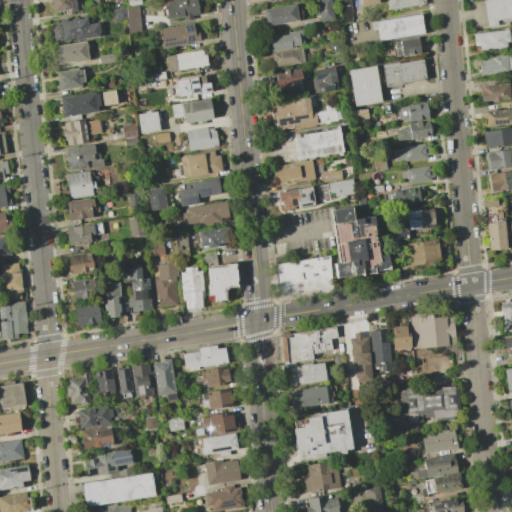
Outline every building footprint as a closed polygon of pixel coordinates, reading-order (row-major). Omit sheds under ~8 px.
[(73,0),(74,1),(79,0),(80,9),(69,11),(69,9),(51,12),(49,0),(73,0)] [(171,0),(196,0),(198,13),(191,14),(191,19),(182,20),(181,16),(166,18),(165,15),(161,15),(160,5),(164,5),(163,1),(171,0)] [(316,9),(315,2),(316,2),(316,0),(329,0),(333,19),(318,21),(317,15),(315,16),(314,10),(316,9)] [(386,0),(423,0),(424,4),(388,10),(386,0)] [(511,0),(511,22),(510,23),(509,18),(495,20),(496,25),(486,27),(482,0),(511,0)] [(294,4),(298,20),(266,26),(263,10),(294,4)] [(137,5),(141,31),(127,32),(125,19),(124,7),(137,5)] [(340,7),(340,23),(350,22),(350,6),(340,7)] [(111,9),(124,7),(125,19),(113,21),(111,9)] [(420,14),(423,33),(377,41),(375,29),(371,30),(370,22),(420,14)] [(85,17),(86,24),(97,22),(98,32),(97,32),(97,36),(73,40),(73,38),(68,39),(68,40),(61,41),(61,40),(54,41),(53,31),(51,32),(50,25),(59,24),(58,19),(65,18),(65,20),(85,17)] [(192,23),(193,31),(197,31),(199,40),(186,42),(186,44),(182,44),(183,47),(162,51),(159,29),(192,23)] [(507,29),(509,41),(505,42),(506,46),(479,50),(479,45),(477,45),(476,41),(473,42),(472,34),(507,29)] [(300,30),(302,43),(292,44),(292,46),(289,47),(290,48),(269,52),(267,35),(300,30)] [(416,37),(419,52),(395,56),(392,41),(416,37)] [(87,60),(75,62),(74,61),(57,64),(54,46),(84,41),(87,60)] [(301,48),(303,61),(299,62),(299,63),(272,67),(270,53),(301,48)] [(201,50),(201,55),(205,54),(207,65),(201,66),(200,66),(167,71),(165,55),(201,50)] [(120,60),(98,64),(97,55),(119,51),(120,60)] [(511,54),(511,59),(509,59),(510,69),(507,69),(507,72),(479,74),(478,65),(476,65),(475,57),(511,54)] [(397,62),(397,63),(422,59),(425,79),(401,83),(401,84),(385,87),(381,64),(397,62)] [(374,65),(380,101),(354,106),(348,70),(374,65)] [(314,77),(313,70),(333,67),(335,83),(334,83),(335,88),(332,88),(332,89),(317,92),(317,91),(312,92),(310,78),(314,77)] [(77,68),(77,69),(81,68),(84,81),(80,82),(80,86),(58,89),(55,72),(77,68)] [(281,71),(280,69),(287,68),(287,70),(299,69),(302,88),(276,92),(273,72),(281,71)] [(164,78),(149,80),(148,73),(163,71),(164,78)] [(202,75),(203,83),(207,82),(209,91),(203,92),(203,93),(201,94),(201,92),(178,96),(177,94),(173,95),(172,88),(176,87),(175,80),(202,75)] [(507,83),(507,85),(509,85),(510,91),(507,91),(508,99),(500,99),(500,101),(490,102),(490,100),(480,101),(479,91),(481,91),(480,85),(507,83)] [(115,103),(102,105),(100,92),(113,90),(115,103)] [(93,92),(93,93),(97,92),(99,105),(95,106),(96,111),(61,117),(58,97),(93,92)] [(293,102),(292,99),(307,97),(310,113),(314,113),(315,123),(291,127),(290,127),(287,128),(286,128),(276,129),(275,124),(272,125),(268,106),(293,102)] [(209,98),(212,119),(204,120),(205,123),(194,125),(194,122),(184,124),(182,115),(171,117),(169,105),(209,98)] [(405,106),(404,105),(425,102),(428,119),(407,122),(406,118),(400,119),(398,107),(405,106)] [(317,113),(317,111),(324,110),(324,105),(333,104),(334,111),(339,111),(340,118),(336,119),(336,120),(328,121),(328,122),(323,123),(323,122),(319,122),(318,118),(316,118),(315,113),(317,113)] [(366,108),(367,118),(362,119),(362,121),(358,121),(358,120),(352,120),(351,111),(366,108)] [(511,108),(511,116),(511,124),(484,127),(483,118),(481,118),(480,111),(511,108)] [(148,110),(149,112),(155,111),(158,129),(139,132),(137,114),(144,113),(144,111),(148,110)] [(83,119),(86,141),(65,145),(62,122),(83,119)] [(97,119),(99,132),(88,134),(86,121),(97,119)] [(401,128),(401,126),(407,126),(406,123),(428,120),(430,135),(396,140),(394,129),(401,128)] [(136,136),(122,138),(120,124),(134,122),(136,136)] [(293,133),(294,138),(301,137),(301,134),(335,129),(335,126),(338,126),(342,152),(296,160),(292,133),(293,133)] [(205,127),(206,128),(211,127),(212,130),(214,130),(217,146),(187,150),(184,130),(205,127)] [(509,127),(511,136),(509,136),(511,144),(484,149),(481,131),(509,127)] [(167,132),(168,141),(151,143),(150,134),(167,132)] [(137,143),(124,145),(123,139),(136,137),(137,143)] [(402,148),(402,146),(424,143),(424,145),(428,145),(429,154),(426,155),(426,157),(403,161),(403,160),(395,161),(395,157),(392,158),(391,150),(402,148)] [(92,144),(93,152),(96,152),(98,160),(100,159),(101,166),(90,168),(89,165),(86,166),(86,167),(67,171),(63,149),(92,144)] [(511,148),(511,166),(486,170),(483,153),(511,148)] [(212,150),(213,156),(218,155),(221,172),(182,178),(178,155),(212,150)] [(383,158),(385,169),(373,171),(372,160),(383,158)] [(275,171),(274,166),(310,159),(313,178),(277,185),(275,171)] [(406,170),(405,168),(428,165),(428,168),(431,168),(433,176),(430,177),(430,180),(408,183),(407,177),(401,178),(400,171),(406,170)] [(339,170),(340,178),(322,182),(321,173),(339,170)] [(511,170),(511,187),(488,192),(486,174),(511,170)] [(87,171),(89,182),(93,181),(94,187),(90,188),(91,194),(69,198),(65,175),(87,171)] [(217,178),(219,193),(196,197),(197,203),(179,206),(177,190),(182,189),(181,183),(217,178)] [(351,179),(353,193),(344,194),(345,197),(339,198),(339,195),(333,196),(333,192),(328,193),(327,183),(351,179)] [(124,190),(116,191),(115,181),(123,180),(124,190)] [(0,186),(7,185),(10,205),(0,206),(0,186)] [(162,186),(166,207),(149,210),(146,189),(162,186)] [(310,186),(313,205),(298,208),(297,205),(293,205),(293,208),(282,210),(281,201),(278,201),(277,192),(310,186)] [(391,191),(421,187),(423,202),(400,205),(400,203),(393,204),(391,191)] [(136,193),(139,210),(130,212),(127,194),(136,193)] [(92,198),(94,208),(98,207),(98,210),(91,211),(91,217),(68,220),(65,202),(92,198)] [(225,201),(227,217),(219,218),(220,223),(182,229),(180,213),(185,212),(185,207),(225,201)] [(349,207),(351,220),(372,216),(373,225),(371,225),(374,241),(372,242),(373,246),(375,246),(377,256),(385,254),(388,268),(373,271),(373,272),(361,274),(361,273),(335,277),(332,263),(337,262),(328,210),(349,207)] [(431,209),(433,227),(406,229),(404,211),(431,209)] [(487,223),(502,219),(500,212),(486,216),(487,223)] [(0,233),(11,232),(8,219),(4,220),(3,213),(0,213),(0,233)] [(143,234),(130,236),(127,219),(140,216),(143,234)] [(486,230),(485,223),(493,222),(493,221),(502,220),(505,249),(488,251),(486,235),(485,235),(485,230),(486,230)] [(67,245),(65,231),(70,230),(70,227),(92,224),(94,242),(67,245)] [(226,226),(229,241),(216,244),(216,245),(200,248),(197,232),(226,226)] [(185,234),(187,254),(175,255),(173,235),(185,234)] [(0,236),(5,236),(8,254),(0,255),(0,236)] [(404,248),(404,243),(434,238),(435,243),(436,243),(439,261),(405,266),(402,248),(404,248)] [(163,254),(149,255),(149,240),(162,239),(163,254)] [(89,253),(92,272),(70,274),(67,256),(89,253)] [(281,296),(277,265),(327,257),(332,261),(334,287),(281,296)] [(224,291),(225,300),(221,300),(221,301),(218,301),(218,300),(214,300),(213,294),(207,295),(206,285),(208,285),(206,263),(214,262),(215,265),(234,263),(236,286),(227,287),(224,291)] [(2,264),(17,263),(17,269),(19,269),(20,287),(21,287),(22,297),(5,299),(2,264)] [(175,263),(176,276),(174,276),(177,304),(156,306),(153,276),(156,276),(155,265),(175,263)] [(195,270),(200,270),(202,298),(200,298),(200,307),(184,308),(184,300),(181,300),(178,272),(183,271),(183,267),(195,266),(195,270)] [(139,267),(141,279),(147,278),(150,309),(132,311),(131,306),(126,306),(125,299),(130,298),(127,268),(139,267)] [(93,278),(96,296),(73,299),(70,282),(93,278)] [(118,295),(116,295),(117,304),(119,304),(119,311),(118,311),(118,316),(104,317),(102,283),(117,282),(118,295)] [(509,302),(509,301),(511,300),(511,323),(502,325),(501,313),(500,313),(499,303),(509,302)] [(0,304),(9,304),(9,302),(23,301),(26,333),(10,334),(11,338),(0,338),(0,304)] [(75,326),(72,307),(96,304),(99,322),(75,326)] [(456,344),(412,348),(410,315),(453,311),(456,344)] [(389,326),(407,325),(409,348),(391,349),(389,326)] [(283,335),(338,327),(340,339),(333,340),(335,349),(314,353),(314,358),(285,362),(283,335)] [(386,328),(390,370),(380,371),(380,362),(370,363),(367,330),(386,328)] [(366,337),(369,380),(354,381),(353,365),(349,365),(348,338),(352,338),(351,332),(361,332),(361,337),(366,337)] [(511,335),(511,357),(511,358),(510,347),(503,348),(501,337),(511,335)] [(214,345),(215,348),(223,347),(226,363),(200,367),(200,366),(183,368),(180,354),(197,351),(196,348),(214,345)] [(174,392),(175,399),(166,401),(165,394),(156,396),(150,363),(162,361),(161,359),(169,358),(175,392),(174,392)] [(152,395),(134,398),(129,366),(147,363),(152,395)] [(292,369),(294,377),(290,378),(291,386),(328,380),(325,363),(292,369)] [(511,366),(511,389),(505,390),(502,368),(511,366)] [(103,368),(110,367),(113,390),(96,393),(93,372),(103,370),(103,368)] [(128,390),(129,394),(121,396),(120,391),(118,391),(115,368),(127,367),(130,390),(128,390)] [(226,367),(228,384),(206,387),(204,378),(200,378),(199,371),(226,367)] [(91,403),(78,405),(78,402),(68,403),(67,396),(65,396),(64,385),(66,385),(65,379),(79,377),(79,371),(86,370),(91,403)] [(24,406),(9,408),(9,405),(0,406),(0,385),(20,382),(24,406)] [(417,420),(417,422),(407,423),(407,421),(407,416),(403,416),(402,406),(406,406),(404,391),(404,386),(419,384),(420,389),(457,385),(459,400),(460,415),(453,416),(453,419),(436,420),(436,418),(417,420)] [(293,392),(295,409),(331,404),(328,387),(293,392)] [(229,388),(229,392),(233,392),(233,395),(230,396),(231,405),(208,409),(207,406),(201,407),(200,405),(198,405),(197,399),(196,399),(195,393),(229,388)] [(112,423),(79,428),(76,408),(109,403),(112,423)] [(291,426),(296,460),(323,455),(323,452),(350,448),(344,409),(318,414),(305,416),(306,421),(300,422),(301,425),(291,426)] [(231,412),(234,430),(203,434),(200,416),(231,412)] [(12,432),(12,434),(4,435),(4,433),(0,433),(0,416),(17,414),(19,430),(12,432)] [(183,429),(167,432),(165,417),(180,415),(183,429)] [(155,429),(144,430),(143,417),(154,416),(155,429)] [(109,425),(110,429),(112,429),(114,444),(82,449),(79,429),(109,425)] [(452,428),(454,440),(455,440),(456,448),(423,454),(420,433),(452,428)] [(203,454),(200,439),(232,433),(235,449),(203,454)] [(21,458),(0,461),(0,442),(18,439),(21,458)] [(128,449),(130,463),(114,465),(115,471),(85,476),(83,463),(87,462),(86,459),(94,458),(94,454),(128,449)] [(421,458),(452,453),(455,472),(424,477),(421,458)] [(219,460),(220,462),(235,460),(238,480),(205,485),(202,462),(219,460)] [(301,466),(326,462),(328,474),(336,472),(339,487),(305,492),(301,466)] [(0,468),(26,464),(28,479),(20,481),(21,486),(0,489),(0,468)] [(154,495),(84,506),(81,483),(150,472),(154,495)] [(431,478),(457,473),(460,488),(433,493),(431,478)] [(232,484),(232,488),(238,487),(241,506),(211,511),(210,505),(205,506),(203,493),(222,490),(222,486),(232,484)] [(366,491),(380,488),(383,505),(370,507),(366,491)] [(0,511),(0,496),(24,492),(25,497),(28,497),(30,508),(27,508),(28,511),(21,511),(0,511)] [(180,501),(165,503),(164,496),(179,494),(180,501)] [(337,511),(335,498),(325,500),(324,495),(305,498),(306,506),(302,507),(303,511),(337,511)] [(426,506),(426,505),(428,505),(427,502),(453,499),(453,500),(460,499),(461,511),(425,511),(425,507),(426,506)] [(127,503),(128,511),(86,511),(95,510),(94,507),(115,504),(115,505),(127,503)]
